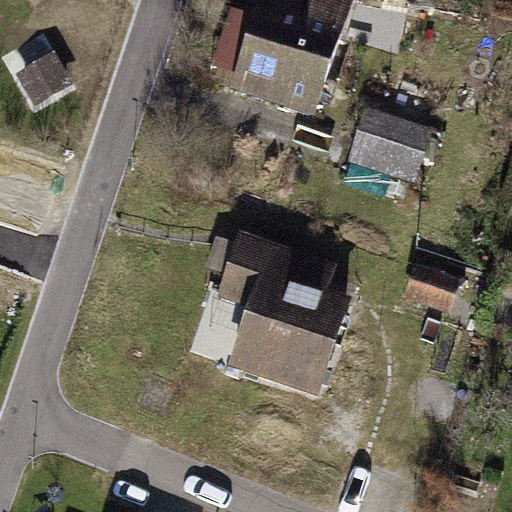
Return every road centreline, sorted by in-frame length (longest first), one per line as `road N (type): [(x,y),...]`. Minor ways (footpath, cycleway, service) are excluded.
road 1 (residential): [(165,0),(26,410)]
road 2 (residential): [(272,511),(26,410)]
